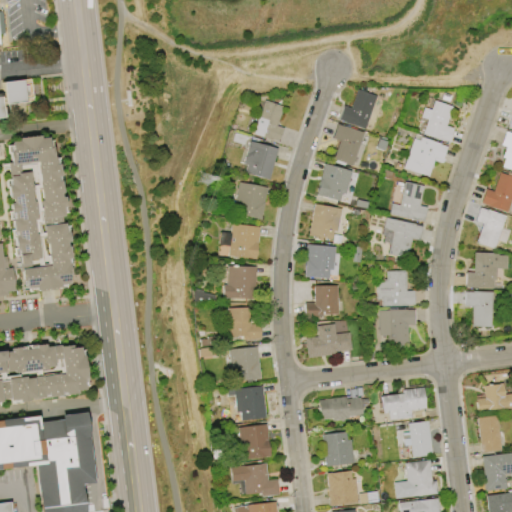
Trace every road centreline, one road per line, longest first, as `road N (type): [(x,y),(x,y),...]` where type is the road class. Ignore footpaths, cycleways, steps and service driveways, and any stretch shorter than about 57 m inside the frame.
road 1 (secondary): [(137,511),(75,0)]
road 2 (residential): [(452,511),(440,274),(453,204),(501,66)]
road 3 (residential): [(302,511),(285,276),(291,189),(332,68)]
road 4 (track): [(121,5),(148,32),(211,57),(370,34),(409,19),(416,0)]
road 5 (residential): [(287,386),(511,357)]
